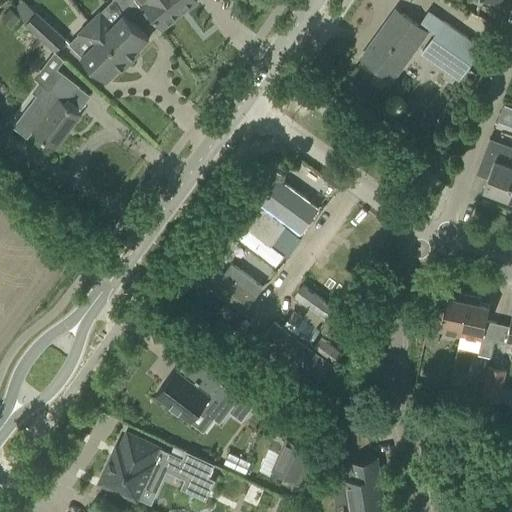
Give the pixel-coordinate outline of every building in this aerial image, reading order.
[(143,0),(144,0),(143,1),(163,27),(196,0),(143,0)] [(9,8),(1,17),(11,26),(19,17),(9,8)] [(25,23),(54,50),(65,38),(36,11),(25,23)] [(149,38),(123,13),(109,26),(97,14),(89,21),(130,62),(139,53),(136,50),(149,38)] [(361,58),(391,79),(402,63),(426,30),(418,25),(401,13),(392,26),(387,23),(361,58)] [(442,65),(459,76),(480,46),(443,20),(422,50),(442,65)] [(130,62),(89,21),(82,28),(95,41),(81,55),(106,80),(119,68),(122,71),(126,66),(130,62)] [(56,147),(81,113),(65,101),(79,83),(62,71),(49,88),(44,84),(13,125),(17,128),(27,137),(32,130),(56,147)] [(368,79),(360,90),(372,98),(380,87),(368,79)] [(511,107),(501,104),(496,118),(511,124),(511,107)] [(483,188),(505,196),(511,178),(511,145),(489,136),(476,172),(487,177),(483,188)] [(258,171),(278,185),(285,175),(265,160),(258,171)] [(280,196),(272,190),(262,205),(304,235),(314,221),(306,214),(315,202),(289,183),(280,196)] [(261,208),(241,193),(240,194),(234,203),(254,218),(261,208)] [(240,242),(276,269),(284,258),(274,251),(283,238),(257,219),(240,242)] [(210,236),(229,251),(237,241),(217,226),(210,236)] [(245,318),(258,300),(246,292),(253,282),(231,267),(224,276),(213,268),(200,286),(224,304),(236,312),(245,318)] [(352,321),(305,287),(295,300),(342,334),(343,333),(352,321)] [(440,328),(461,333),(470,292),(458,290),(457,296),(447,294),(443,309),(440,328)] [(470,292),(461,333),(481,337),(478,353),(490,356),(492,344),(493,344),(498,322),(486,319),(489,304),(479,302),(481,294),(470,292)] [(224,304),(219,311),(230,319),(236,312),(224,304)] [(326,365),(276,329),(267,340),(318,377),(326,365)] [(427,329),(424,341),(436,344),(439,332),(427,329)] [(342,334),(336,343),(344,348),(351,338),(343,333),(342,334)] [(313,347),(333,362),(341,352),(321,337),(313,347)] [(483,384),(481,396),(498,400),(511,402),(511,393),(500,391),(505,368),(488,364),(483,384)] [(175,368),(155,394),(191,421),(203,431),(213,417),(220,422),(229,410),(241,420),(252,406),(208,372),(198,385),(175,368)] [(316,385),(297,370),(289,380),(309,395),(316,385)] [(467,380),(464,392),(481,396),(483,384),(467,380)] [(498,401),(497,409),(507,411),(509,403),(498,401)] [(116,445),(100,480),(136,496),(136,495),(152,463),(164,469),(186,479),(183,486),(204,496),(212,479),(208,477),(214,464),(214,463),(186,449),(185,450),(182,457),(158,446),(158,445),(127,431),(120,446),(116,445)] [(279,452),(272,469),(295,479),(305,457),(307,452),(315,456),(320,447),(312,442),(310,446),(286,436),(279,452)] [(228,452),(223,463),(245,473),(250,462),(228,452)] [(355,476),(346,478),(351,511),(384,511),(375,456),(352,460),(355,476)]
